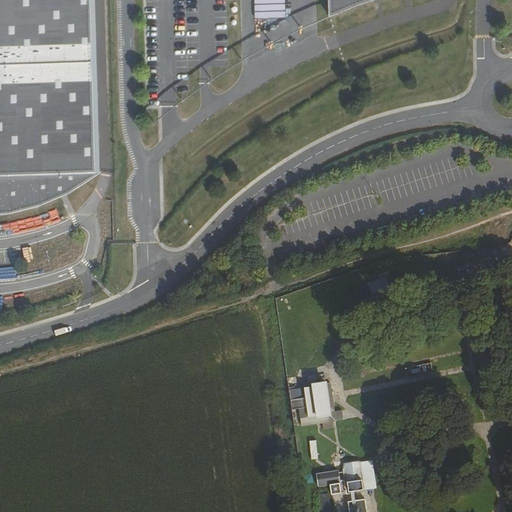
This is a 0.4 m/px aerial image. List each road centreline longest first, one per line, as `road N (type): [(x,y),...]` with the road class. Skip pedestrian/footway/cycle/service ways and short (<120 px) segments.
road 1 (unclassified): [(0,344),(95,319),(169,275),(299,168),(405,121),(484,110)]
road 2 (track): [(511,213),(0,374)]
road 3 (track): [(262,296),(301,511)]
